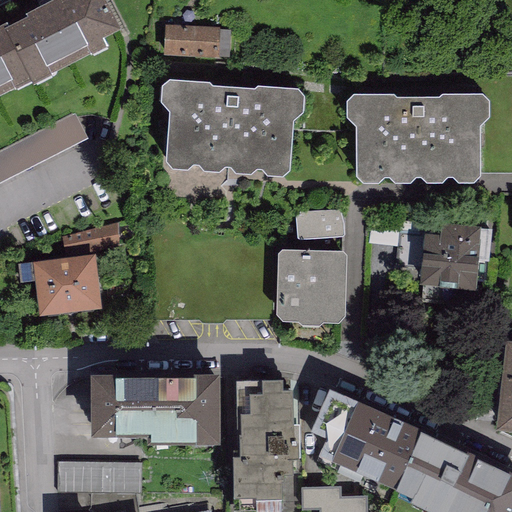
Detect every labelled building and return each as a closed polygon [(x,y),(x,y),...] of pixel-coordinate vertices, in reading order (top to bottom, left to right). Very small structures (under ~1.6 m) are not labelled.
[(28,26),(4,38),(30,88),(33,94),(108,56),(102,46),(120,36),(101,0),(74,0),(66,4),(64,2),(26,22),(28,26)] [(219,30),(164,27),(163,58),(218,60),(218,59),(219,32),(219,30)] [(0,103),(30,88),(4,38),(2,32),(0,33),(0,103)] [(230,33),(219,32),(218,59),(229,59),(230,33)] [(208,89),(169,88),(161,94),(160,110),(169,120),(166,170),(171,178),(187,179),(193,173),(198,174),(203,180),(217,181),(225,176),(230,176),(234,182),(249,183),(255,177),(260,177),(266,184),(280,186),(289,179),(293,129),(303,119),(303,103),(297,96),(257,93),(253,97),(212,94),(208,89)] [(393,101),(354,102),(346,110),(347,126),(356,135),(357,185),(363,192),(378,192),(384,186),(389,186),(394,192),(409,192),(416,186),(421,186),(426,192),(441,191),(447,185),(452,185),(458,192),(472,192),(480,184),(480,134),(490,124),(489,107),(482,101),(441,102),(438,105),(397,106),(393,101)] [(74,114),(0,151),(0,183),(86,140),(74,114)] [(340,211),(294,214),(296,240),(297,242),(300,243),(339,240),(342,240),(343,238),(344,225),(340,211)] [(116,225),(76,234),(79,256),(118,249),(116,225)] [(492,233),(442,228),(440,240),(425,238),(418,292),(422,292),(421,303),(467,309),(468,296),(475,297),(479,265),(488,266),(492,233)] [(282,257),(278,261),(276,322),(282,328),(297,329),(302,332),(319,333),(323,329),(338,330),(345,323),(345,261),(342,258),(282,257)] [(94,260),(32,268),(39,322),(101,314),(94,260)] [(511,349),(505,349),(496,438),(511,439),(511,349)] [(218,382),(90,384),(91,447),(151,446),(151,456),(219,455),(218,382)] [(282,387),(235,388),(237,466),(232,466),(233,507),(255,507),(255,509),(281,508),(281,491),(283,491),(283,485),(293,484),(292,470),(299,470),(298,428),(292,428),(292,397),(283,397),(282,387)] [(421,439),(329,398),(310,441),(326,448),(318,466),(395,499),(420,442),(421,439)] [(465,463),(420,442),(395,499),(394,501),(412,510),(410,511),(511,511),(511,482),(467,460),(465,463)] [(57,464),(57,494),(141,495),(141,465),(57,464)] [(340,489),(301,491),(301,511),(367,511),(367,500),(340,501),(340,489)]
